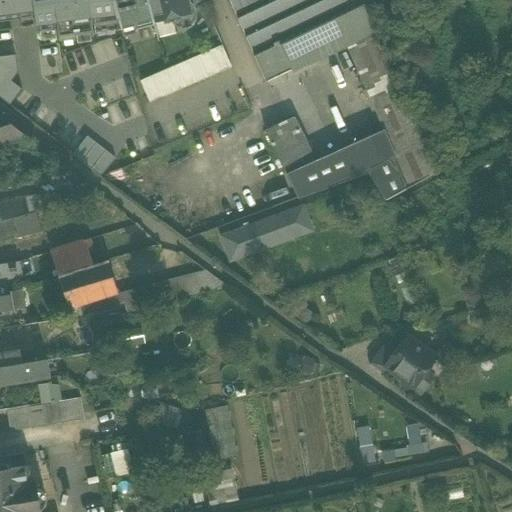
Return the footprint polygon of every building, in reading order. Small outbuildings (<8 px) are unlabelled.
[(0,0),(0,22),(34,18),(37,18),(34,0),(0,0)] [(34,0),(37,18),(34,18),(36,33),(57,30),(59,42),(93,38),(93,33),(121,29),(113,0),(34,0)] [(134,31),(155,26),(154,23),(147,0),(113,0),(121,29),(121,30),(133,27),(134,31)] [(147,0),(154,23),(173,19),(174,23),(180,28),(190,26),(194,17),(193,6),(189,3),(188,0),(147,0)] [(297,67),(348,43),(373,31),(359,0),(228,0),(266,82),(297,67)] [(398,155),(391,158),(405,190),(436,173),(373,31),(348,43),(387,129),(398,155)] [(149,103),(230,67),(221,46),(140,82),(149,103)] [(0,99),(9,107),(22,90),(11,82),(18,74),(15,55),(0,57),(0,99)] [(264,131),(282,166),(300,158),(309,154),(292,118),(265,131),(264,131)] [(10,125),(0,128),(0,150),(32,142),(10,125)] [(353,145),(367,171),(367,172),(371,179),(384,200),(387,201),(405,190),(391,158),(398,155),(387,129),(353,145)] [(86,136),(71,155),(81,163),(96,144),(86,136)] [(96,144),(81,163),(91,170),(105,151),(96,144)] [(297,198),(367,172),(367,171),(353,145),(313,162),(304,166),(286,175),(297,198)] [(115,159),(105,151),(91,170),(100,177),(101,177),(115,159)] [(309,154),(300,158),(304,166),(313,162),(309,154)] [(286,175),(304,166),(300,158),(282,166),(286,175)] [(25,198),(29,215),(35,213),(31,197),(25,198)] [(0,204),(0,222),(4,221),(11,219),(29,215),(25,198),(24,198),(0,204)] [(221,237),(230,261),(311,231),(303,207),(221,237)] [(41,232),(35,213),(29,215),(11,219),(15,234),(16,239),(41,232)] [(11,219),(4,221),(7,236),(15,234),(11,219)] [(50,251),(58,277),(93,267),(89,255),(85,241),(50,251)] [(104,251),(89,255),(93,267),(108,262),(104,251)] [(19,262),(0,264),(0,279),(22,276),(19,262)] [(108,262),(93,267),(58,277),(68,310),(118,294),(108,262)] [(118,294),(123,315),(228,287),(206,270),(118,294)] [(0,312),(13,310),(23,308),(20,289),(8,292),(9,295),(0,296),(0,312)] [(387,366),(407,380),(415,386),(422,376),(435,358),(407,338),(395,355),(387,366)] [(383,347),(375,358),(387,366),(395,355),(383,347)] [(37,348),(19,351),(23,366),(47,362),(48,362),(45,349),(37,350),(37,348)] [(0,369),(23,366),(19,351),(0,354),(0,369)] [(381,375),(387,366),(375,358),(369,367),(381,375)] [(23,366),(0,369),(0,386),(50,378),(47,362),(23,366)] [(407,397),(418,405),(433,384),(422,376),(415,386),(414,387),(407,397)] [(414,387),(415,386),(407,380),(406,382),(406,386),(409,388),(414,387)] [(7,409),(11,432),(86,419),(81,398),(54,402),(30,406),(30,405),(7,409)] [(208,407),(210,457),(235,456),(232,406),(208,407)] [(419,423),(407,424),(408,448),(394,448),(394,455),(428,454),(427,441),(420,442),(419,423)] [(367,425),(358,427),(364,460),(374,458),(367,425)] [(0,511),(40,511),(35,483),(29,484),(27,467),(0,471),(0,511)] [(207,471),(208,500),(235,499),(234,470),(207,471)]
